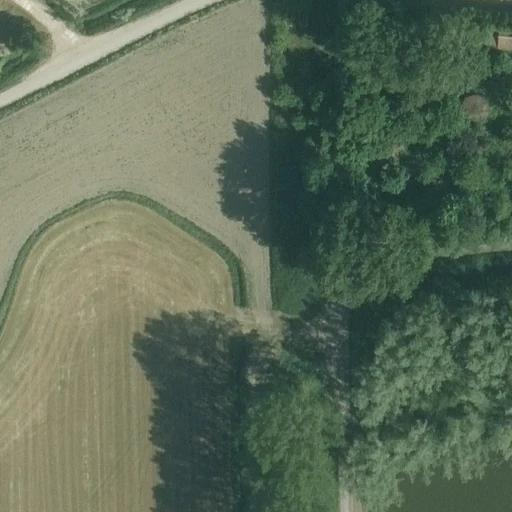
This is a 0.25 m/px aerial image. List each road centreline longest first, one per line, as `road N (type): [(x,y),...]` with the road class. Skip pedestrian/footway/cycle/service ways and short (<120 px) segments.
road 1 (unclassified): [(344,511),(337,324),(348,282),(385,256),(511,240)]
road 2 (track): [(257,511),(253,328),(337,324)]
road 3 (unclassified): [(0,104),(205,0)]
